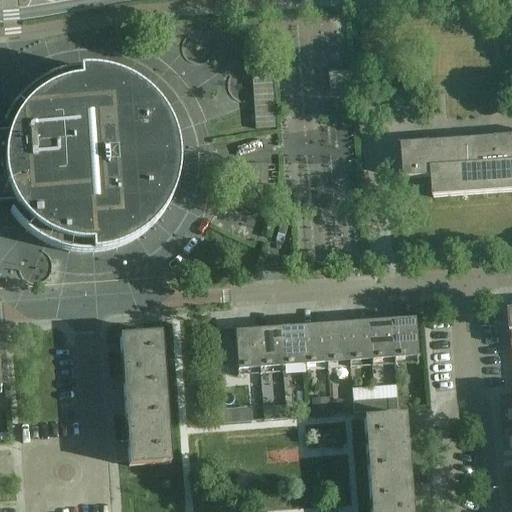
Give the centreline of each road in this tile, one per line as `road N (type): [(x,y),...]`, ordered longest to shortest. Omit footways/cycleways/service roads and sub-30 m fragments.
road 1 (residential): [(83,307),(460,279)]
road 2 (residential): [(91,453),(83,307)]
road 3 (residential): [(469,412),(460,279)]
road 4 (residential): [(451,511),(444,413),(469,412)]
